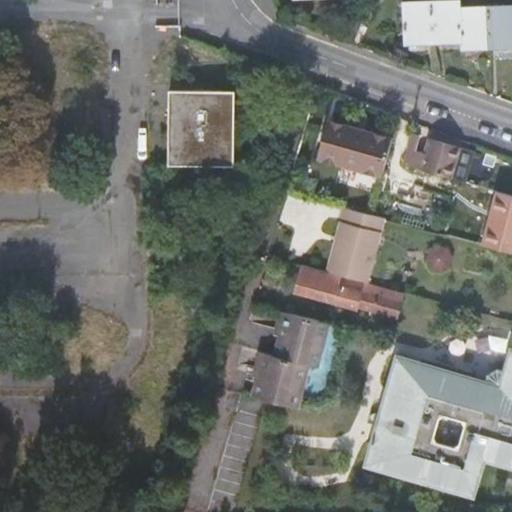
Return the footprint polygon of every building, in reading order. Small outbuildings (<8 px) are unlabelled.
[(511,10),(490,11),(460,12),(460,8),(460,4),(433,5),(404,6),(405,46),(462,43),(462,51),(511,49),(511,10)] [(168,168),(235,168),(235,92),(169,92),(168,168)] [(370,130),(372,126),(332,115),(331,119),(370,130)] [(329,160),(375,172),(376,168),(386,171),(397,132),(372,126),(370,130),(331,119),(324,141),(321,153),(331,155),(329,160)] [(423,135),(415,133),(410,153),(412,153),(409,163),(453,175),(462,145),(431,137),(425,156),(418,154),(423,135)] [(465,179),(478,182),(482,170),(486,171),(491,156),(473,151),(465,179)] [(511,194),(500,191),(486,243),(511,249),(511,194)] [(337,246),(331,272),(371,282),(388,217),(346,206),(343,222),(348,223),(342,247),(337,246)] [(348,223),(343,222),(337,246),(342,247),(348,223)] [(441,245),(432,250),(430,260),(435,269),(444,271),(453,266),(456,257),(451,248),(441,245)] [(331,272),(305,265),(298,293),(361,310),(361,307),(376,310),(375,314),(385,316),(386,313),(400,317),(407,291),(371,282),(331,272)] [(289,311),(284,310),(277,339),(281,340),(289,311)] [(289,311),(281,340),(278,355),(313,364),(322,366),(333,323),(289,311)] [(416,328),(399,324),(396,339),(412,343),(419,345),(421,334),(415,332),(416,328)] [(256,380),(261,382),(269,352),(263,351),(256,380)] [(261,382),(257,396),(266,398),(290,404),(302,408),(313,364),(278,355),(269,352),(261,382)] [(511,356),(509,369),(511,369),(511,371),(507,388),(489,383),(423,364),(424,360),(401,353),(394,378),(398,379),(374,463),(479,493),(489,456),(511,462),(511,356)] [(511,369),(509,369),(502,367),(492,372),(489,383),(507,388),(511,371),(511,369)]
